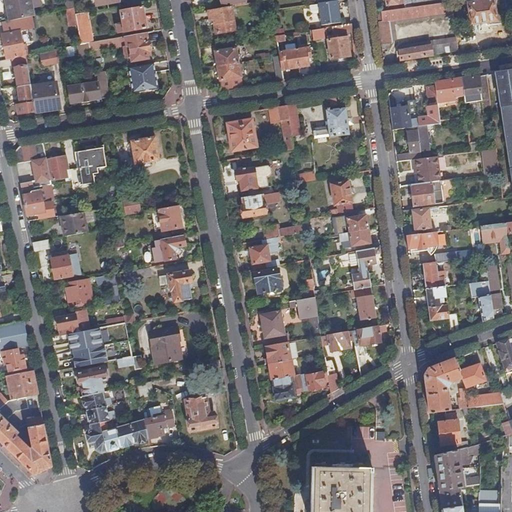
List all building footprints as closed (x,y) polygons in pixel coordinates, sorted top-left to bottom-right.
[(33,10),(30,0),(4,0),(9,22),(15,20),(32,17),(34,17),(33,10)] [(75,8),(73,0),(65,0),(66,10),(75,8)] [(123,2),(122,0),(95,0),(96,6),(97,7),(98,12),(120,8),(119,2),(123,2)] [(406,9),(404,0),(385,0),(387,7),(388,7),(388,12),(406,9)] [(451,3),(450,0),(411,0),(413,8),(451,3)] [(497,22),(493,1),(469,4),(469,2),(467,3),(471,26),(497,22)] [(340,23),(338,2),(318,5),(319,14),(321,26),(340,23)] [(377,13),(381,45),(392,43),(392,41),(389,22),(452,13),(451,3),(413,8),(406,9),(388,12),(377,13)] [(75,8),(66,10),(70,28),(78,26),(76,16),(75,8)] [(146,29),(142,8),(121,12),(123,25),(117,26),(118,33),(124,32),(125,33),(146,29)] [(235,31),(231,8),(208,12),(210,21),(214,21),(216,35),(235,31)] [(89,21),(87,13),(76,16),(78,26),(80,38),(81,45),(89,44),(89,40),(86,40),(83,22),(89,21)] [(35,30),(32,17),(15,20),(16,24),(1,27),(2,34),(2,35),(7,60),(25,56),(28,56),(26,47),(30,46),(28,32),(35,30)] [(352,33),(351,25),(333,28),(334,35),(352,33)] [(325,39),(324,33),(327,33),(326,29),(312,31),(313,40),(325,39)] [(150,52),(149,42),(148,42),(147,33),(125,37),(127,47),(129,46),(129,47),(124,48),(126,58),(131,57),(132,62),(148,60),(147,52),(150,52)] [(350,57),(347,35),(327,38),(331,60),(350,57)] [(114,46),(113,39),(93,43),(89,44),(90,49),(102,47),(102,48),(114,46)] [(458,53),(457,45),(431,48),(430,48),(400,52),(399,53),(400,61),(458,53)] [(239,64),(236,48),(214,52),(217,67),(239,64)] [(308,66),(307,58),(310,58),(309,49),(296,51),(298,68),(308,66)] [(59,63),(57,50),(49,51),(49,54),(26,59),(27,66),(28,69),(59,63)] [(298,68),(296,51),(285,53),(279,54),(279,57),(282,70),(298,68)] [(282,70),(279,57),(274,58),(277,83),(283,82),(282,70)] [(158,90),(154,64),(129,68),(134,94),(158,90)] [(241,78),(239,64),(217,67),(220,83),(241,78)] [(30,85),(28,69),(27,66),(14,68),(18,87),(30,85)] [(511,72),(496,75),(511,178),(511,72)] [(109,98),(107,80),(105,81),(103,73),(95,74),(96,80),(99,99),(109,98)] [(491,113),(486,76),(462,80),(464,97),(465,104),(482,102),(484,114),(491,113)] [(99,99),(96,80),(85,82),(86,85),(68,88),(71,104),(99,99)] [(464,97),(462,80),(434,84),(435,87),(437,104),(455,101),(454,98),(464,97)] [(59,108),(55,84),(31,88),(35,112),(59,108)] [(35,112),(31,88),(30,85),(18,87),(21,106),(17,106),(19,114),(35,112)] [(422,99),(419,86),(413,87),(415,100),(422,99)] [(411,126),(409,117),(417,116),(415,101),(407,102),(407,108),(390,110),(392,129),(399,128),(400,131),(406,130),(426,127),(440,125),(439,122),(437,104),(435,87),(426,89),(428,108),(427,108),(428,119),(417,120),(418,125),(411,126)] [(342,105),(341,98),(330,100),(331,107),(342,105)] [(300,136),(295,105),(286,107),(291,137),(300,136)] [(291,137),(286,107),(278,108),(287,151),(293,150),(291,137)] [(349,136),(346,109),(326,112),(328,127),(329,137),(329,138),(349,136)] [(256,148),(252,121),(227,125),(232,152),(256,148)] [(426,127),(406,130),(409,154),(396,156),(397,163),(413,161),(420,160),(419,153),(429,152),(429,146),(431,146),(430,138),(428,138),(426,127)] [(158,161),(155,139),(131,144),(136,165),(158,161)] [(47,161),(43,144),(19,148),(14,153),(17,165),(31,162),(35,181),(21,184),(22,191),(51,185),(50,181),(47,161)] [(107,168),(104,149),(75,153),(78,169),(80,169),(81,176),(79,177),(80,186),(95,184),(93,175),(98,174),(98,169),(107,168)] [(499,175),(496,150),(482,152),(485,177),(499,175)] [(69,171),(66,158),(47,161),(50,181),(66,179),(66,183),(71,182),(69,171)] [(440,183),(437,158),(428,159),(420,160),(413,161),(414,172),(417,172),(418,176),(419,186),(440,183)] [(225,170),(237,169),(236,162),(225,164),(225,170)] [(272,175),(271,169),(268,167),(236,172),(237,183),(240,182),(242,193),(269,189),(268,179),(270,179),(272,175)] [(313,178),(312,173),(297,176),(298,184),(302,183),(316,181),(315,178),(313,178)] [(353,212),(348,182),(331,185),(334,206),(337,206),(337,210),(329,211),(330,217),(353,212)] [(435,205),(433,193),(441,192),(440,183),(419,186),(411,187),(414,208),(435,205)] [(43,203),(40,190),(28,192),(29,195),(23,196),(25,206),(43,203)] [(241,208),(243,219),(266,215),(265,206),(266,206),(266,205),(281,203),(279,193),(271,195),(263,196),(242,200),(243,208),(241,208)] [(141,214),(138,197),(122,200),(125,217),(141,214)] [(45,213),(43,203),(25,206),(27,217),(45,213)] [(178,207),(158,211),(162,232),(182,229),(178,207)] [(449,216),(448,207),(430,209),(431,217),(438,216),(438,217),(449,216)] [(432,230),(429,209),(412,212),(414,233),(432,230)] [(158,211),(154,212),(151,214),(154,231),(157,233),(162,232),(158,211)] [(85,234),(82,214),(78,214),(61,217),(65,238),(85,234)] [(369,230),(366,216),(357,217),(350,219),(346,219),(348,228),(349,234),(369,230)] [(306,233),(304,222),(301,223),(302,227),(279,231),(278,226),(263,229),(265,241),(306,233)] [(510,253),(506,225),(481,228),(483,244),(487,243),(486,239),(500,237),(502,254),(510,253)] [(371,244),(369,230),(349,234),(340,235),(341,243),(350,241),(351,248),(371,244)] [(439,248),(437,234),(406,238),(408,251),(411,250),(411,254),(427,252),(436,251),(437,248),(439,248)] [(175,252),(177,249),(185,247),(183,237),(154,242),(155,249),(152,249),(154,263),(176,260),(175,252)] [(125,248),(123,238),(108,241),(109,243),(110,250),(125,248)] [(35,243),(32,244),(34,252),(50,249),(48,241),(35,244),(35,243)] [(270,262),(267,245),(249,249),(253,271),(278,267),(277,261),(270,262)] [(80,275),(78,264),(70,265),(67,252),(71,251),(70,248),(63,250),(63,252),(50,255),(55,280),(80,275)] [(377,265),(375,256),(381,255),(380,248),(356,253),(359,269),(358,270),(358,272),(367,270),(366,267),(377,265)] [(459,261),(458,253),(435,256),(436,264),(459,261)] [(488,283),(486,265),(485,259),(485,258),(479,259),(480,264),(482,283),(488,283)] [(122,273),(120,264),(113,265),(115,271),(115,275),(121,274),(122,273)] [(445,278),(444,272),(437,273),(436,264),(423,266),(426,290),(445,288),(450,287),(450,283),(444,284),(444,279),(445,278)] [(149,276),(148,269),(122,273),(121,274),(123,281),(149,276)] [(282,291),(278,270),(254,274),(255,285),(257,285),(258,295),(282,291)] [(371,288),(368,273),(367,270),(358,272),(358,273),(360,274),(351,276),(354,291),(371,288)] [(191,300),(189,283),(192,283),(190,272),(162,277),(163,283),(169,282),(171,291),(172,291),(174,303),(191,300)] [(121,304),(115,275),(95,278),(97,288),(110,285),(113,298),(100,301),(101,308),(121,304)] [(93,304),(89,279),(65,284),(69,308),(93,304)] [(315,299),(312,280),(306,282),(308,292),(301,294),(302,301),(315,299)] [(493,319),(488,283),(482,283),(470,285),(472,300),(478,298),(483,323),(493,319)] [(376,319),(371,288),(354,291),(351,292),(353,300),(356,299),(360,322),(376,319)] [(441,298),(446,297),(445,288),(426,290),(429,309),(442,307),(442,304),(442,302),(444,302),(443,299),(441,299),(441,298)] [(321,338),(315,299),(302,301),(289,303),(290,309),(297,308),(300,320),(307,319),(309,330),(314,330),(315,339),(321,338)] [(65,314),(64,306),(46,310),(47,318),(50,317),(56,316),(65,314)] [(448,316),(447,306),(442,307),(429,309),(430,322),(449,319),(448,316)] [(88,332),(84,311),(65,314),(56,316),(58,330),(60,330),(61,336),(71,335),(88,332)] [(284,335),(280,317),(283,317),(282,314),(280,315),(280,314),(261,317),(267,348),(287,344),(288,344),(287,335),(284,335)] [(459,332),(457,314),(448,316),(449,319),(451,335),(459,332)] [(134,323),(133,316),(124,318),(124,319),(125,325),(134,323)] [(125,325),(124,319),(106,322),(107,328),(125,325)] [(0,352),(2,352),(18,349),(28,347),(23,322),(0,326),(0,352)] [(132,359),(125,325),(107,328),(88,332),(71,335),(73,345),(116,337),(118,346),(120,345),(123,360),(132,359)] [(381,343),(378,328),(352,332),(356,348),(369,345),(370,346),(381,343)] [(180,360),(177,342),(179,341),(177,329),(150,334),(155,365),(180,360)] [(350,349),(347,333),(342,334),(332,336),(327,337),(331,353),(341,351),(342,350),(350,349)] [(511,379),(511,352),(508,341),(497,344),(505,370),(508,369),(511,379)] [(290,361),(287,344),(267,348),(266,348),(269,365),(290,361)] [(18,349),(2,352),(5,366),(8,365),(9,372),(26,369),(24,356),(20,357),(18,349)] [(140,365),(142,363),(141,357),(132,359),(123,360),(117,361),(119,369),(134,367),(135,371),(141,370),(140,365)] [(462,379),(460,373),(455,360),(429,370),(425,377),(429,415),(449,412),(446,394),(449,393),(449,391),(446,391),(446,389),(450,384),(462,379)] [(294,375),(291,361),(290,361),(269,365),(272,381),(273,381),(298,377),(298,374),(294,375)] [(485,382),(479,366),(460,373),(462,379),(465,389),(485,382)] [(106,381),(104,370),(103,369),(77,374),(82,398),(83,397),(103,393),(101,383),(105,382),(106,381)] [(7,377),(12,401),(31,397),(38,396),(33,371),(7,377)] [(308,384),(309,392),(320,390),(320,386),(325,385),(323,374),(307,377),(307,375),(300,376),(302,385),(308,384)] [(294,398),(292,387),(294,387),(294,385),(295,384),(296,389),(297,389),(298,397),(304,396),(302,385),(300,376),(298,377),(273,381),(275,389),(274,390),(276,401),(294,398)] [(152,391),(151,384),(137,386),(139,393),(152,391)] [(468,410),(467,399),(465,389),(460,390),(461,399),(459,402),(460,411),(468,410)] [(152,396),(153,394),(152,391),(139,393),(140,399),(152,396)] [(503,405),(500,395),(496,395),(496,392),(489,393),(489,396),(467,399),(468,410),(495,406),(503,405)] [(105,408),(103,393),(83,397),(84,400),(83,400),(85,408),(88,407),(89,411),(105,408)] [(33,409),(31,397),(12,401),(10,401),(0,409),(0,442),(35,477),(53,468),(42,418),(27,421),(32,448),(30,449),(19,439),(20,434),(6,421),(17,412),(33,409)] [(209,414),(205,398),(185,402),(189,419),(188,419),(190,433),(216,428),(214,413),(209,414)] [(128,417),(125,403),(120,404),(123,418),(128,417)] [(506,413),(503,405),(495,406),(496,414),(506,413)] [(113,421),(112,414),(107,415),(105,408),(89,411),(86,412),(89,426),(98,424),(102,423),(113,421)] [(164,438),(162,429),(174,427),(171,414),(161,415),(153,417),(154,419),(144,421),(148,441),(164,438)] [(461,444),(458,422),(456,422),(455,415),(445,417),(445,423),(438,424),(441,446),(442,447),(443,455),(461,450),(461,444)] [(511,435),(511,430),(509,423),(507,418),(503,419),(509,436),(511,435)] [(148,441),(144,421),(130,425),(134,445),(148,441)] [(120,449),(116,430),(105,433),(102,423),(98,424),(106,453),(120,449)] [(106,453),(98,424),(89,426),(90,432),(87,433),(89,444),(93,443),(95,451),(101,454),(106,453)] [(134,445),(130,425),(116,430),(120,449),(134,445)] [(374,438),(374,426),(352,426),(352,438),(374,438)] [(461,473),(460,467),(459,461),(473,458),(480,457),(480,447),(480,446),(461,450),(443,455),(435,457),(439,492),(460,489),(479,487),(479,480),(465,482),(464,472),(461,473)] [(368,511),(369,469),(311,468),(311,469),(314,469),(313,511),(368,511)] [(462,511),(460,489),(439,492),(441,511),(478,511),(478,508),(473,508),(472,508),(471,511),(462,511)]
